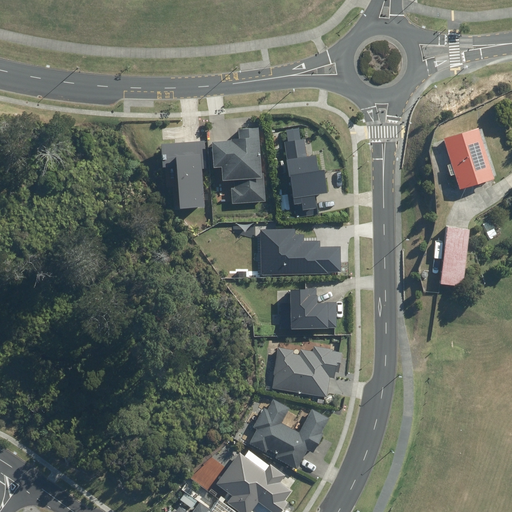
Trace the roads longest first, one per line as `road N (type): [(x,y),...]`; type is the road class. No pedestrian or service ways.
road 1 (tertiary): [(340,511),(376,425),(388,359),(378,105)]
road 2 (tertiary): [(336,68),(196,87),(104,86),(0,72)]
